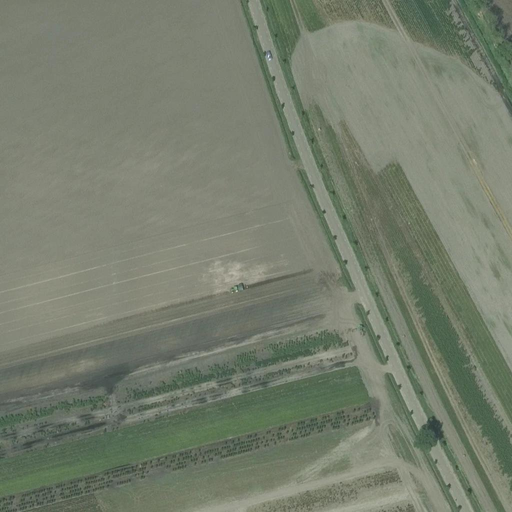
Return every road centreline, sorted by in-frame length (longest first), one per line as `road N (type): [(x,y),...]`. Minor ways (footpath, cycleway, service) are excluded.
road 1 (unclassified): [(465,511),(366,302),(251,0)]
road 2 (track): [(0,439),(384,343)]
